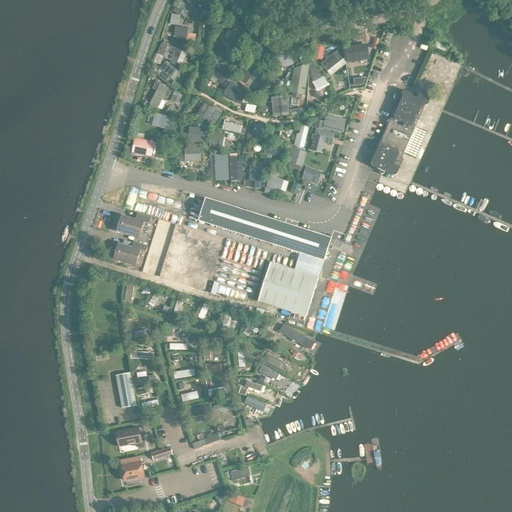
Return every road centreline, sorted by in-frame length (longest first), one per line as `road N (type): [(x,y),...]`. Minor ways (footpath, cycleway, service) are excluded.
road 1 (tertiary): [(90,511),(65,308),(162,0)]
road 2 (unclassified): [(418,8),(345,25),(295,17),(263,0)]
